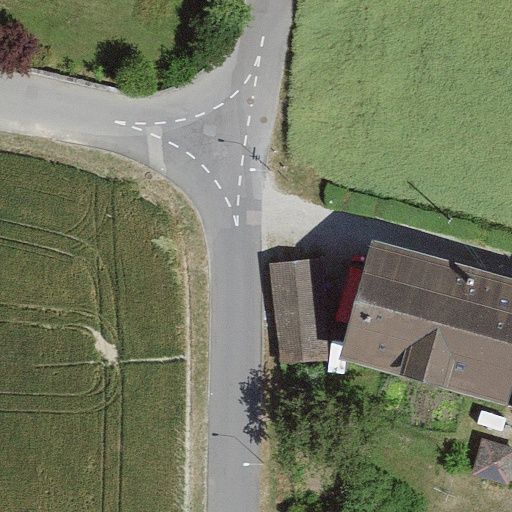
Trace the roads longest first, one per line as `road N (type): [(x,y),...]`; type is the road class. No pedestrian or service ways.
road 1 (unclassified): [(236,511),(242,155)]
road 2 (unclassified): [(242,155),(0,104)]
road 3 (unclassified): [(242,155),(277,0)]
